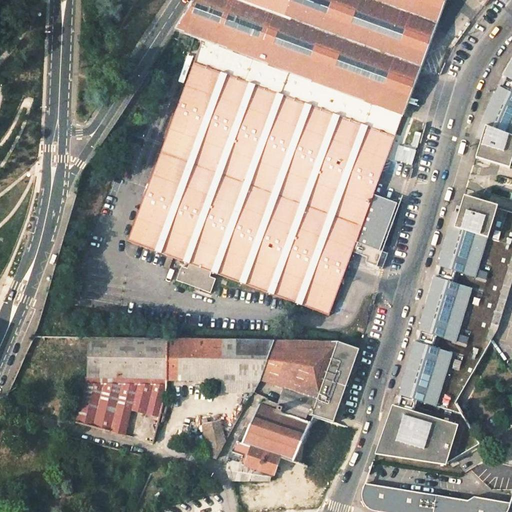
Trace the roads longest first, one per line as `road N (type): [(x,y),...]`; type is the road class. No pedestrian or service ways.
road 1 (tertiary): [(336,511),(371,425),(463,103),(478,65),(511,20)]
road 2 (unknown): [(408,300),(362,291),(343,312),(314,320),(179,296),(124,266),(115,250),(137,178)]
road 3 (tertiary): [(48,141),(38,236),(0,334)]
road 4 (tertiary): [(0,352),(28,297),(55,204)]
road 5 (tertiary): [(56,0),(48,141)]
road 6 (residential): [(108,112),(181,0)]
